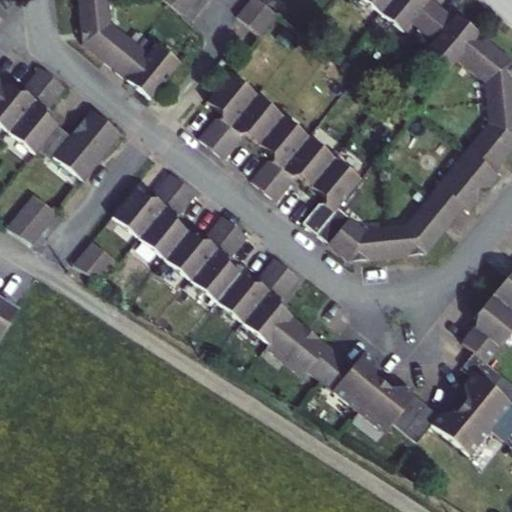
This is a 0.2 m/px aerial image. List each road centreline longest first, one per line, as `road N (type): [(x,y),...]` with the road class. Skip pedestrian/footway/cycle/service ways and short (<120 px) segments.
road 1 (residential): [(152,131),(347,290),(378,303),(410,300),(440,283),(511,199)]
road 2 (residential): [(40,277),(409,511)]
road 3 (residential): [(40,277),(152,131)]
road 4 (residential): [(41,0),(49,47),(152,131)]
road 5 (residential): [(152,131),(217,44),(233,0)]
